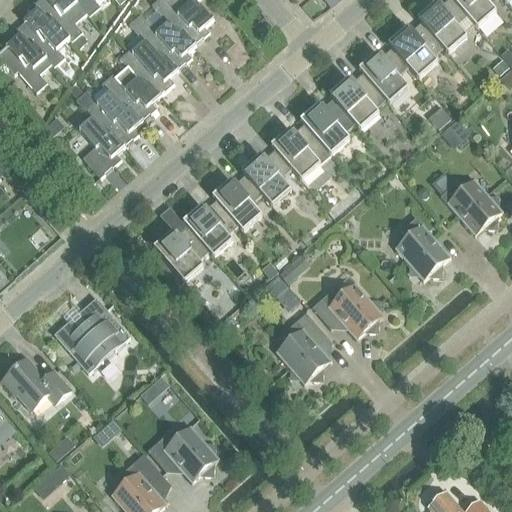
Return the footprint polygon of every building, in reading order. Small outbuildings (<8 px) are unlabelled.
[(33,18),(25,25),(43,44),(36,50),(53,69),(55,72),(56,72),(60,68),(63,66),(67,62),(59,54),(70,44),(71,43),(54,24),(60,19),(43,0),(42,0),(28,12),(33,18)] [(43,0),(60,19),(54,24),(71,43),(70,44),(73,47),(74,46),(82,39),(84,37),(77,28),(88,18),(89,18),(72,0),(43,0)] [(72,0),(89,18),(88,18),(91,21),(102,12),(94,3),(97,0),(72,0)] [(163,21),(152,31),(151,31),(168,50),(161,56),(178,75),(193,62),(188,56),(196,49),(179,30),(185,25),(169,6),(169,5),(164,0),(163,0),(153,9),(163,21)] [(175,0),(169,5),(169,6),(185,25),(179,30),(196,49),(211,37),(206,31),(215,23),(214,22),(213,23),(198,5),(203,0),(175,0)] [(450,0),(452,1),(468,20),(479,32),(497,16),(487,4),(491,0),(450,0)] [(419,23),(422,27),(444,52),(449,58),(468,41),(458,29),(468,20),(452,1),(436,15),(432,11),(419,23)] [(145,46),(134,56),(133,57),(150,75),(144,81),(161,100),(175,88),(170,82),(178,75),(161,56),(168,50),(151,31),(152,31),(141,19),(130,29),(145,46)] [(43,44),(25,25),(11,38),(16,43),(0,57),(0,61),(16,79),(19,76),(38,98),(49,88),(41,79),(53,69),(36,50),(43,44)] [(389,48),(393,52),(410,71),(420,83),(439,67),(434,61),(444,52),(422,27),(406,41),(403,37),(389,48)] [(82,39),(74,46),(80,52),(88,46),(82,39)] [(360,74),(364,78),(386,103),(391,109),(410,92),(399,80),(410,71),(393,52),(377,66),(374,62),(360,74)] [(128,72),(116,82),(132,101),(126,106),(143,126),(158,113),(153,107),(161,100),(144,81),(150,75),(133,57),(134,56),(131,53),(120,63),(128,72)] [(504,64),(494,73),(500,80),(510,72),(504,64)] [(60,68),(56,72),(63,80),(70,74),(63,66),(60,68)] [(331,99),(334,103),(356,128),(362,134),(381,118),(375,112),(386,103),(364,78),(348,92),(344,88),(331,99)] [(110,97),(98,107),(115,126),(108,132),(125,151),(140,138),(135,132),(143,126),(126,106),(132,101),(116,82),(114,79),(102,88),(110,97)] [(77,90),(70,96),(75,102),(82,96),(77,90)] [(83,100),(77,104),(85,114),(92,122),(80,133),(96,151),(83,162),(101,182),(123,163),(118,158),(125,151),(108,132),(115,126),(98,107),(96,104),(88,95),(83,100)] [(302,125),(305,129),(322,148),(332,159),(351,143),(346,137),(356,128),(334,103),(319,117),(315,113),(302,125)] [(455,123),(441,136),(452,148),(467,135),(457,122),(455,123)] [(286,138),(272,150),(276,154),(293,173),(303,185),(309,180),(322,168),(332,159),(322,148),(305,129),(293,139),(289,142),(286,138)] [(243,175),(247,180),(263,199),(274,210),(293,194),(282,182),(293,173),(276,154),(260,168),(256,164),(243,175)] [(214,201),(217,205),(239,230),(244,236),(263,219),(253,208),(263,199),(247,180),(231,193),(227,189),(214,201)] [(442,201),(447,207),(476,240),(487,231),(489,234),(499,235),(499,225),(497,222),(504,216),(476,184),(463,195),(456,188),(442,201)] [(419,194),(419,198),(423,202),(427,203),(431,199),(431,194),(428,191),(423,190),(419,194)] [(184,226),(188,230),(210,256),(215,261),(234,245),(229,239),(239,230),(217,205),(201,219),(198,215),(184,226)] [(452,261),(447,256),(417,222),(402,235),(409,242),(396,253),(424,286),(431,280),(433,282),(443,283),(444,273),(441,271),(452,261)] [(210,256),(188,230),(172,244),(169,240),(155,252),(186,287),(205,270),(200,265),(210,256)] [(301,258),(280,276),(289,287),(310,268),(301,258)] [(269,268),(261,275),(270,285),(278,278),(269,268)] [(278,280),(267,289),(277,300),(287,291),(278,280)] [(380,338),(380,329),(378,326),(385,320),(356,287),(344,299),(337,291),(313,312),(332,333),(341,326),(357,344),(367,335),(370,338),(380,338)] [(55,339),(60,345),(89,379),(132,342),(97,303),(55,339)] [(326,339),(307,318),(283,338),(290,346),(277,357),(293,376),(292,386),(302,386),(305,390),(312,383),(314,386),(324,387),(325,377),(322,375),(333,365),(330,362),(333,347),(326,339)] [(14,401),(18,398),(33,415),(49,401),(56,409),(72,395),(55,375),(46,383),(29,363),(1,387),(14,401)] [(163,382),(156,388),(162,395),(169,389),(163,382)] [(0,416),(0,448),(15,435),(17,437),(18,437),(0,416)] [(113,424),(95,440),(102,449),(121,433),(113,424)] [(173,435),(146,458),(165,479),(177,469),(192,487),(203,478),(205,481),(215,482),(216,472),(214,469),(220,463),(208,449),(192,431),(179,442),(173,435)] [(54,452),(48,458),(56,468),(63,462),(54,452)] [(125,489),(112,500),(122,511),(164,511),(168,508),(165,505),(172,490),(145,459),(134,469),(119,482),(125,489)] [(61,469),(52,477),(61,487),(70,478),(61,469)] [(431,509),(427,511),(426,511),(486,511),(481,505),(472,511),(460,511),(446,495),(442,499),(441,497),(437,497),(430,503),(430,507),(431,509)]
